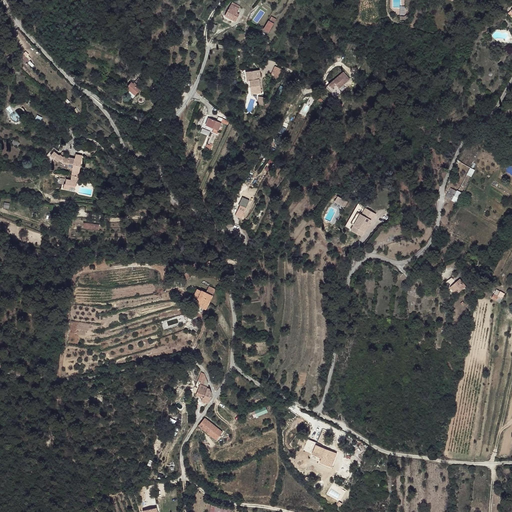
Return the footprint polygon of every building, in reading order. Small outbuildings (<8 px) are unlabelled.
[(240,10),(232,6),(226,17),(237,22),(240,15),(238,14),(240,10)] [(275,24),(270,22),(265,31),(271,34),(275,24)] [(284,73),(278,69),(272,79),(279,83),(284,73)] [(262,71),(248,72),(249,81),(251,81),(252,93),(261,92),(261,79),(262,79),(262,71)] [(134,83),(132,81),(126,87),(129,91),(130,90),(135,94),(141,88),(135,81),(134,83)] [(217,121),(210,118),(206,125),(214,129),(213,132),(219,134),(220,131),(219,130),(222,122),(218,120),(217,121)] [(61,155),(59,153),(58,160),(59,161),(60,160),(62,162),(67,163),(66,168),(72,169),(75,159),(63,156),(62,155),(61,155)] [(82,156),(76,155),(75,159),(72,169),(71,175),(78,177),(82,156)] [(472,167),(468,165),(459,181),(464,183),(472,167)] [(70,179),(66,178),(66,179),(65,179),(64,183),(63,182),(61,187),(66,188),(68,183),(71,184),(71,179),(70,179)] [(449,186),(447,191),(451,193),(457,196),(459,191),(449,186)] [(352,200),(343,194),(340,199),(349,205),(352,200)] [(363,204),(360,209),(366,219),(368,215),(370,216),(373,209),(363,204)] [(359,211),(355,208),(348,220),(351,222),(348,227),(360,232),(366,219),(360,209),(359,211)] [(453,281),(448,276),(442,281),(453,293),(463,284),(457,277),(453,281)] [(495,287),(492,292),(501,296),(503,292),(495,287)] [(218,292),(212,289),(209,296),(215,299),(218,292)] [(201,292),(197,300),(200,302),(197,307),(209,313),(215,299),(209,296),(201,292)] [(501,296),(492,292),(491,296),(499,300),(501,296)] [(203,374),(201,374),(198,382),(201,383),(196,396),(201,398),(200,400),(202,401),(202,402),(207,404),(212,396),(211,390),(209,389),(209,383),(203,374)] [(244,414),(247,421),(268,412),(265,405),(244,414)] [(205,420),(199,427),(208,435),(210,433),(213,435),(211,437),(216,441),(223,433),(205,420)] [(322,444),(318,453),(321,455),(319,460),(328,464),(335,451),(322,444)]
